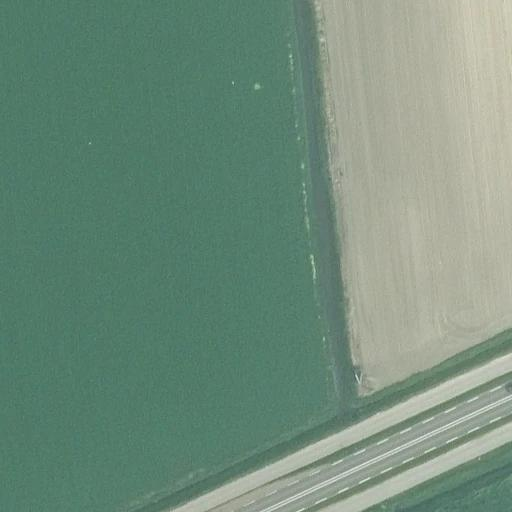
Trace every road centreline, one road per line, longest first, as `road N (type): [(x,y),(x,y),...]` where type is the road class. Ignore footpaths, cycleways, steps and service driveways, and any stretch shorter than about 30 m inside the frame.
road 1 (unclassified): [(187,511),(511,361)]
road 2 (primary): [(263,511),(511,396)]
road 3 (unclassified): [(337,511),(511,430)]
